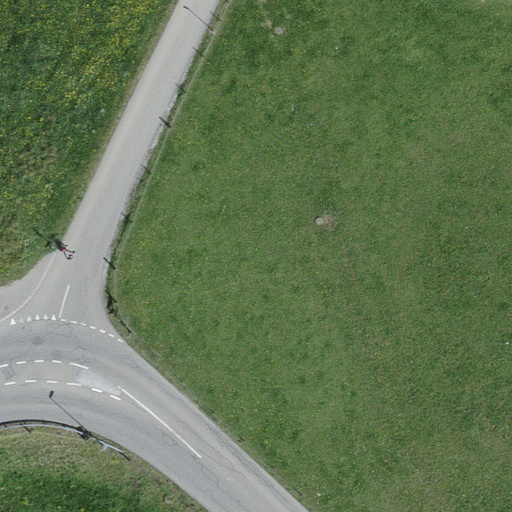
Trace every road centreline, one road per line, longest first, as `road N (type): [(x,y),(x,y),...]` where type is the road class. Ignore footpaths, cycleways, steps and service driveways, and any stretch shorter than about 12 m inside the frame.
road 1 (unclassified): [(202,0),(68,288),(43,372)]
road 2 (unclassified): [(264,511),(158,418),(109,388),(43,372)]
